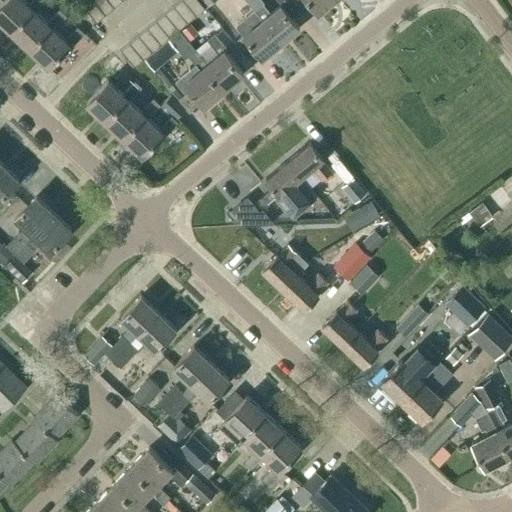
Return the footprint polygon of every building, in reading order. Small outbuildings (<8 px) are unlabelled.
[(3,0),(0,4),(0,20),(11,31),(33,8),(35,10),(44,0),(31,0),(28,4),(23,0),(3,0)] [(86,0),(81,4),(95,21),(104,14),(92,0),(86,0)] [(92,0),(104,14),(113,7),(107,0),(92,0)] [(182,0),(180,0),(173,6),(187,23),(196,16),(182,0)] [(205,8),(198,0),(182,0),(196,16),(205,8)] [(259,0),(245,0),(254,10),(280,42),(299,26),(280,3),(269,12),(259,0)] [(331,0),(308,0),(318,11),(331,0)] [(178,30),(187,23),(173,6),(164,13),(178,30)] [(29,48),(50,26),(53,28),(65,15),(59,9),(47,22),(35,10),(33,8),(11,31),(29,48)] [(256,51),(261,57),(280,42),(254,10),(246,16),(244,17),(236,24),(237,27),(243,35),(234,42),(247,58),(256,51)] [(169,37),(178,30),(164,13),(155,20),(169,37)] [(169,37),(155,20),(146,27),(160,45),(169,37)] [(182,30),(190,40),(199,33),(191,23),(182,30)] [(50,26),(29,48),(48,66),(68,45),(70,47),(83,33),(77,27),(64,39),(53,28),(50,26)] [(151,52),(160,45),(146,27),(137,35),(151,52)] [(195,65),(175,81),(185,94),(190,90),(203,105),(223,89),(204,65),(206,62),(195,48),(180,31),(169,40),(185,59),(188,56),(195,65)] [(206,62),(204,65),(223,89),(243,72),(224,49),(226,47),(214,32),(207,38),(219,52),(206,62)] [(137,35),(129,42),(143,59),(151,52),(137,35)] [(134,66),(143,59),(129,42),(120,49),(134,66)] [(160,45),(145,58),(152,67),(168,55),(160,45)] [(86,102),(105,120),(127,97),(129,99),(141,86),(135,81),(123,94),(107,79),(86,102)] [(185,108),(172,96),(171,94),(159,107),(166,114),(169,111),(176,117),(184,109),(185,108)] [(129,99),(127,97),(105,120),(123,138),(145,115),(147,117),(160,104),(153,98),(141,111),(129,99)] [(159,128),(147,117),(145,115),(123,138),(142,155),(162,133),(165,135),(178,122),(171,115),(159,128)] [(309,142),(287,160),(300,176),(310,168),(320,180),(331,171),(321,159),(322,158),(309,142)] [(287,160),(265,178),(278,194),(277,195),(292,215),(316,195),(300,176),(287,160)] [(0,197),(18,178),(0,162),(0,197)] [(342,187),(355,203),(367,193),(354,177),(342,187)] [(481,202),(469,211),(480,225),(492,216),(495,220),(511,207),(511,199),(501,185),(480,201),(481,202)] [(53,212),(36,195),(15,217),(24,226),(18,232),(26,239),(32,233),(53,212)] [(246,195),(229,208),(240,222),(272,222),(261,208),(258,210),(246,195)] [(380,214),(371,200),(358,208),(367,222),(380,214)] [(23,259),(40,241),(50,250),(71,228),(53,212),(32,233),(26,239),(15,252),(23,259)] [(376,229),(364,241),(371,248),(383,236),(376,229)] [(7,244),(15,252),(26,239),(18,232),(7,244)] [(444,235),(440,234),(436,236),(436,241),(439,244),(443,245),(446,243),(447,238),(444,235)] [(345,253),(349,258),(338,269),(348,279),(370,256),(356,242),(345,253)] [(288,244),(278,254),(276,253),(262,269),(282,288),(297,273),(298,273),(308,263),(298,253),(288,244)] [(15,254),(5,265),(22,281),(32,271),(15,254)] [(350,281),(363,293),(380,275),(367,263),(350,281)] [(298,273),(297,273),(282,288),(303,308),(318,292),(317,291),(328,281),(319,272),(308,283),(298,273)] [(467,324),(485,305),(462,283),(444,301),(467,324)] [(106,349),(114,356),(158,311),(140,294),(120,316),(130,325),(114,343),(103,333),(85,352),(94,361),(106,349)] [(321,325),(342,344),(356,329),(347,320),(357,309),(347,299),(336,310),(336,309),(321,325)] [(396,326),(406,336),(428,312),(419,303),(396,326)] [(176,328),(158,311),(114,356),(121,363),(144,339),(155,349),(176,328)] [(511,334),(488,312),(468,333),(495,358),(511,340),(511,334)] [(367,339),(356,329),(342,344),(363,364),(377,349),(376,348),(387,337),(377,328),(367,339)] [(173,365),(190,382),(211,361),(193,344),(173,365)] [(380,381),(401,400),(435,364),(426,355),(416,365),(419,369),(414,373),(400,360),(380,381)] [(228,378),(211,361),(190,382),(184,389),(182,391),(166,406),(173,413),(197,388),(208,399),(228,378)] [(26,386),(2,363),(0,365),(0,408),(2,411),(26,386)] [(435,364),(401,400),(421,420),(441,399),(428,386),(432,381),(435,384),(445,374),(435,364)] [(145,406),(162,388),(150,378),(147,381),(146,379),(132,394),(145,406)] [(474,385),(485,407),(500,399),(489,378),(474,385)] [(159,400),(166,406),(182,391),(184,389),(176,382),(159,400)] [(33,416),(35,418),(55,437),(77,413),(55,392),(33,416)] [(233,451),(245,438),(242,435),(264,412),(246,394),(223,418),(238,431),(226,444),(233,451)] [(451,417),(460,425),(471,413),(474,416),(486,410),(481,402),(473,394),(451,417)] [(486,410),(509,455),(511,453),(511,420),(504,425),(501,418),(504,417),(498,404),(486,410)] [(474,416),(481,429),(484,427),(487,433),(470,442),(484,468),(509,455),(486,410),(474,416)] [(242,435),(245,438),(256,448),(244,461),(251,468),(263,455),(260,452),(282,429),(264,412),(242,435)] [(158,425),(177,443),(191,428),(179,418),(177,420),(169,413),(158,425)] [(35,418),(13,442),(32,461),(34,463),(57,439),(55,437),(35,418)] [(260,452),(263,455),(274,465),(262,478),(269,485),(282,471),(279,469),(301,446),(282,429),(260,452)] [(191,436),(177,450),(187,460),(201,445),(191,436)] [(32,461),(13,442),(11,440),(0,450),(0,474),(8,482),(7,483),(9,485),(32,461)] [(225,458),(233,451),(226,444),(219,452),(225,458)] [(148,446),(131,464),(154,487),(156,484),(167,473),(180,485),(186,478),(173,465),(171,468),(148,446)] [(156,484),(154,487),(131,464),(113,482),(137,505),(139,502),(150,491),(163,503),(169,496),(156,484)] [(310,496),(327,511),(367,511),(369,511),(330,474),(323,480),(314,472),(293,494),(303,503),(310,496)] [(8,482),(0,474),(0,490),(7,483),(8,482)] [(188,486),(206,503),(214,495),(196,478),(188,486)] [(137,505),(113,482),(96,500),(108,511),(129,511),(133,509),(136,511),(149,511),(139,502),(137,505)] [(85,511),(108,511),(96,500),(85,511)]
